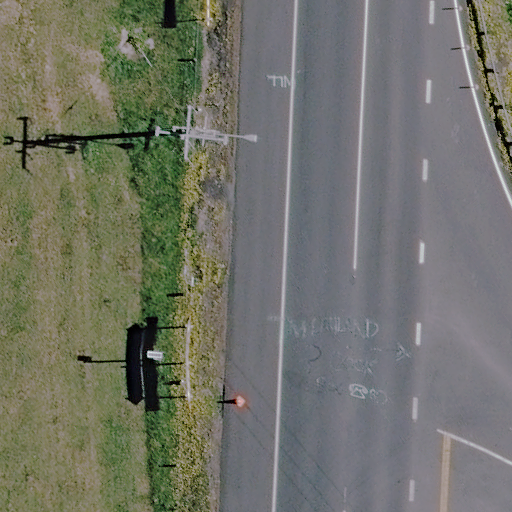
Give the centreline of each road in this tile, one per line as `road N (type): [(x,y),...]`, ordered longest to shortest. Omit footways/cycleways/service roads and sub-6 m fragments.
road 1 (primary): [(364,0),(347,368)]
road 2 (primary): [(347,368),(445,413),(511,457)]
road 3 (tertiary): [(347,368),(341,511)]
